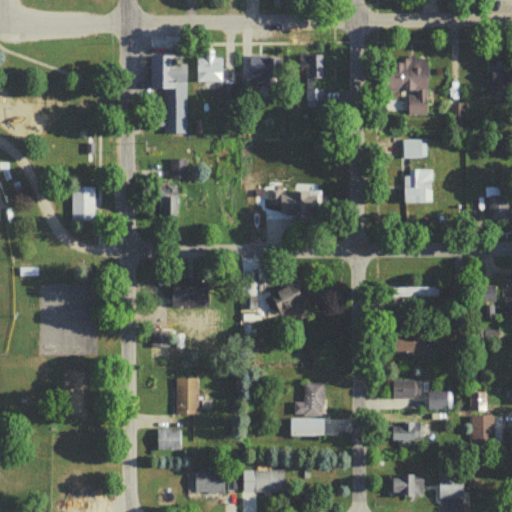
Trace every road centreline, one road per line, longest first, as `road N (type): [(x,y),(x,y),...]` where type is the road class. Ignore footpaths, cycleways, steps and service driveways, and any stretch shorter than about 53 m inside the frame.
road 1 (residential): [(360,511),(356,0)]
road 2 (residential): [(125,511),(122,0)]
road 3 (residential): [(511,16),(122,20)]
road 4 (residential): [(511,246),(123,248)]
road 5 (residential): [(122,20),(27,22),(4,12),(3,0)]
